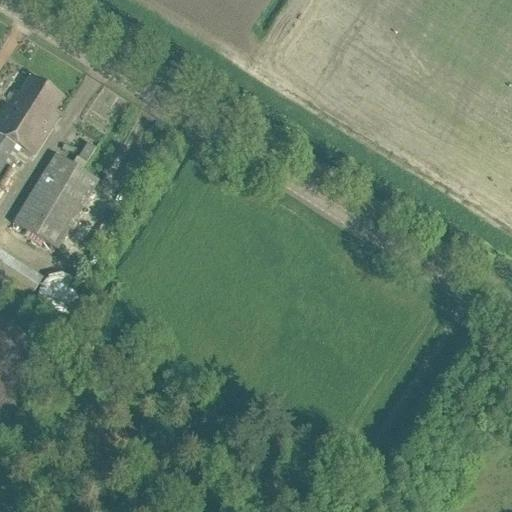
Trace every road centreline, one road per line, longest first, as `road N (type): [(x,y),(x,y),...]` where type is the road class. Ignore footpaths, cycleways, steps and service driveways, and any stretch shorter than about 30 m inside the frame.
road 1 (unclassified): [(511,325),(0,4)]
road 2 (track): [(336,511),(480,305)]
